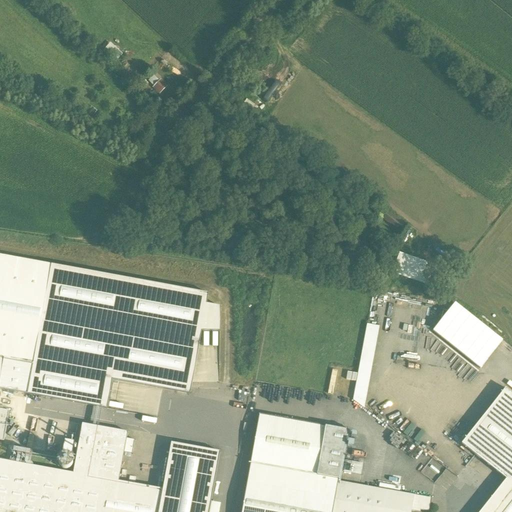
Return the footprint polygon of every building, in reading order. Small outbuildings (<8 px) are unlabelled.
[(162,94),(168,86),(158,78),(152,85),(162,94)] [(409,228),(389,212),(384,218),(404,234),(409,228)] [(208,294),(0,255),(0,389),(107,409),(112,380),(190,394),(201,331),(206,332),(220,332),(220,307),(206,305),(208,294)] [(430,285),(436,268),(410,259),(404,276),(430,285)] [(379,327),(366,325),(351,401),(363,409),(379,327)] [(506,479),(511,472),(511,392),(506,388),(462,444),(506,479)] [(9,411),(0,409),(0,440),(4,441),(9,411)] [(347,430),(260,414),(251,464),(338,479),(347,430)] [(73,473),(0,460),(0,511),(158,511),(163,489),(119,481),(128,432),(83,424),(73,473)] [(158,511),(209,511),(220,452),(171,443),(163,489),(158,511)] [(73,464),(73,462),(73,459),(71,456),(68,455),(66,454),(63,455),(61,457),(59,459),(58,462),(59,465),(61,467),(63,469),(66,469),(69,469),(71,467),(73,464)] [(338,479),(251,464),(242,511),(331,511),(337,481),(338,482),(338,479)] [(511,511),(511,472),(506,479),(511,483),(511,488),(492,511),(511,511)] [(338,482),(337,481),(331,511),(411,511),(412,511),(415,511),(415,509),(429,511),(431,498),(338,482)]
